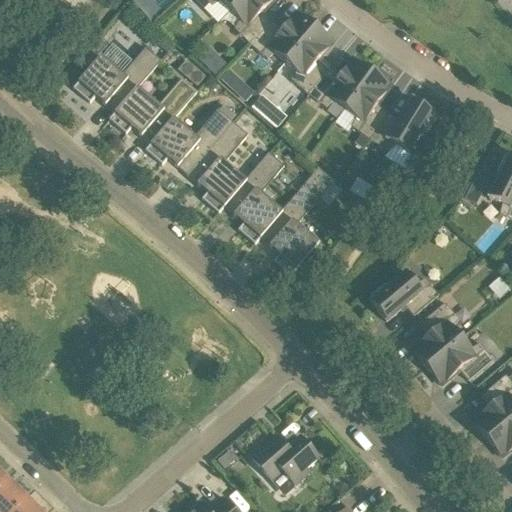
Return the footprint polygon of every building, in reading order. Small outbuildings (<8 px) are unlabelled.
[(0,0),(0,3),(10,11),(17,2),(17,1),(15,0),(0,0)] [(42,0),(74,17),(83,0),(42,0)] [(242,0),(204,0),(212,8),(220,3),(230,12),(242,0)] [(263,13),(266,10),(276,0),(242,0),(230,12),(240,22),(234,31),(250,46),(272,23),(263,13)] [(285,64),(316,29),(298,13),(283,32),(272,23),(250,46),(267,61),(275,55),(285,64)] [(328,71),(318,62),(334,44),(316,29),(285,64),(296,73),(291,82),(308,96),(328,71)] [(166,40),(159,47),(167,54),(174,46),(166,40)] [(137,89),(138,90),(161,63),(146,50),(123,77),(101,58),(96,64),(93,61),(80,76),(83,78),(73,90),(90,105),(95,99),(115,115),(137,89)] [(345,111),(372,74),(353,60),(339,79),(328,71),(308,96),(326,110),(333,103),(345,111)] [(178,72),(197,88),(206,78),(187,62),(178,72)] [(370,142),(388,115),(377,107),(391,88),(372,74),(345,111),(356,120),(352,129),(370,142)] [(237,78),(228,88),(246,104),(255,95),(237,78)] [(174,121),(184,109),(197,94),(182,81),(159,108),(138,90),(137,89),(115,115),(109,121),(126,136),(132,130),(151,146),(174,120),(174,121)] [(251,109),(267,123),(278,110),(262,97),(251,109)] [(422,132),(426,135),(436,119),(432,116),(433,115),(412,102),(399,122),(388,115),(370,142),(389,154),(395,147),(408,154),(422,132)] [(223,107),(219,112),(231,123),(236,117),(223,107)] [(233,125),(218,112),(195,139),(174,121),(174,120),(151,146),(145,152),(162,167),(168,161),(187,178),(233,125)] [(247,183),(246,182),(225,164),(248,137),(233,125),(187,178),(207,195),(202,201),(219,216),(224,209),(247,183)] [(363,151),(370,142),(361,136),(355,145),(363,151)] [(283,214),(282,213),(261,195),(284,168),(269,155),(246,182),(247,183),(224,209),(243,226),(238,232),(255,247),(260,240),(283,214)] [(511,158),(510,158),(509,160),(505,157),(497,174),(501,176),(489,200),(502,206),(500,216),(511,222),(511,158)] [(282,213),(283,214),(260,240),(279,257),(274,263),(291,278),(301,266),(304,268),(317,253),(314,251),(319,245),(297,226),(334,184),(318,170),(282,213)] [(478,193),(483,195),(489,182),(477,176),(464,201),(472,205),(478,193)] [(380,193),(369,186),(361,199),(372,206),(380,193)] [(439,298),(425,281),(416,286),(407,275),(387,292),(384,288),(370,300),(373,304),(371,305),(387,323),(405,308),(414,319),(439,298)] [(426,370),(462,340),(453,329),(459,322),(445,305),(420,326),(429,337),(411,352),(426,370)] [(493,362),(480,346),(471,350),(462,340),(426,370),(441,388),(460,373),(468,383),(493,362)] [(511,384),(506,377),(481,398),(490,409),(472,424),(487,442),(511,420),(511,384)] [(511,420),(487,442),(502,460),(511,451),(511,420)] [(319,460),(300,439),(283,454),(273,442),(278,439),(277,438),(252,460),(271,483),(283,474),(292,484),(296,488),(310,475),(306,471),(319,460)] [(229,453),(218,462),(224,471),(236,461),(229,453)] [(0,489),(9,481),(0,472),(0,489)] [(9,481),(0,489),(0,511),(15,511),(27,500),(9,481)] [(234,511),(223,499),(208,511),(201,511),(197,507),(191,511),(234,511)] [(39,511),(27,500),(15,511),(39,511)]
